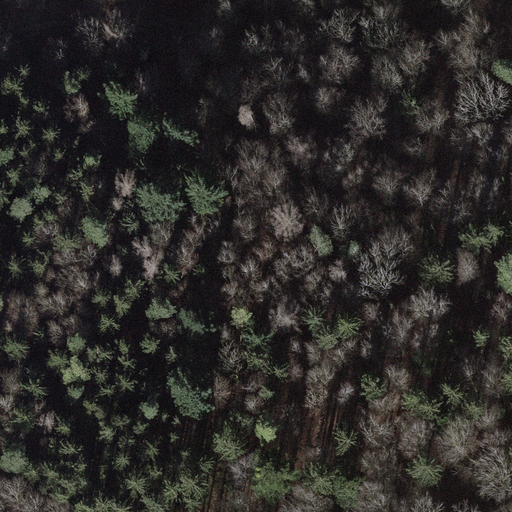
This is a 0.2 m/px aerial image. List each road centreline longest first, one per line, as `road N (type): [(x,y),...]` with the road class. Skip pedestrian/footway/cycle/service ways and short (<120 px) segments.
road 1 (track): [(0,374),(148,333),(245,318),(511,325)]
road 2 (track): [(0,42),(76,23),(143,22),(230,54),(335,55),(395,29),(429,0)]
